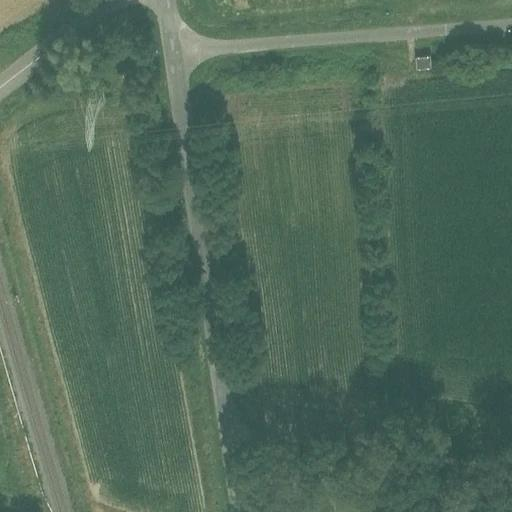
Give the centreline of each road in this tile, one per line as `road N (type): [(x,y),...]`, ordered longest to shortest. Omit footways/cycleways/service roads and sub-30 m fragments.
road 1 (unclassified): [(242,511),(174,54)]
road 2 (unclassified): [(174,54),(511,24)]
road 3 (unclassified): [(0,88),(117,0)]
